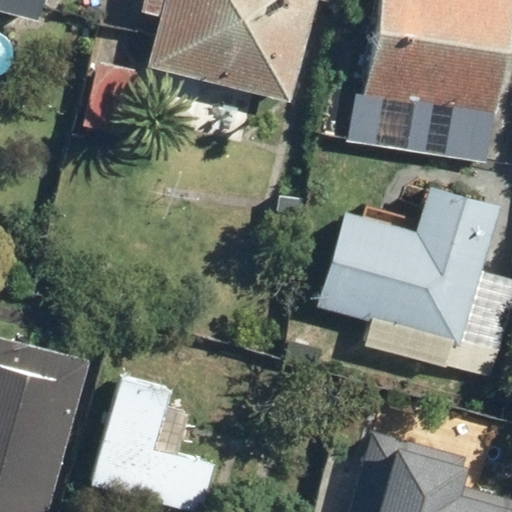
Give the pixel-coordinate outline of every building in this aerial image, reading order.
[(0,0),(0,8),(37,19),(42,0),(0,0)] [(315,0),(142,0),(140,10),(160,16),(148,60),(288,98),(315,0)] [(488,154),(511,6),(511,0),(380,0),(366,101),(412,107),(407,142),(488,154)] [(136,61),(88,50),(72,119),(119,131),(136,61)] [(415,221),(344,203),(317,304),(460,341),(498,196),(426,178),(415,221)] [(43,511),(88,355),(0,329),(0,511),(43,511)] [(173,381),(121,367),(92,477),(202,505),(214,457),(177,447),(188,408),(168,403),(173,381)] [(454,445),(371,422),(346,511),(511,511),(511,495),(458,481),(466,455),(452,451),(454,445)] [(291,511),(237,497),(232,511),(291,511)]
